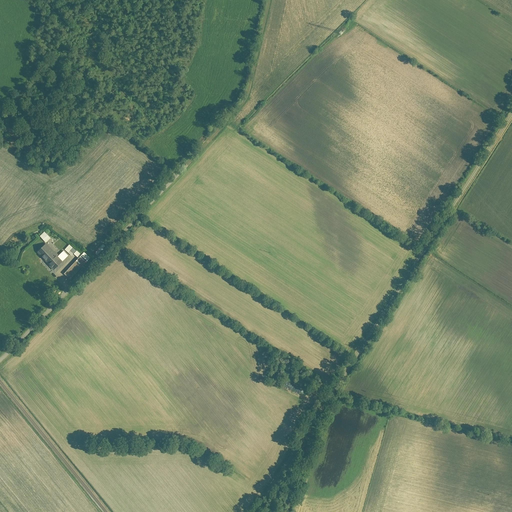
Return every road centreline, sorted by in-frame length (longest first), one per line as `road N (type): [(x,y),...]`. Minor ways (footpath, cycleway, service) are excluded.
road 1 (residential): [(257,511),(511,113)]
road 2 (residential): [(0,361),(242,102),(270,0)]
